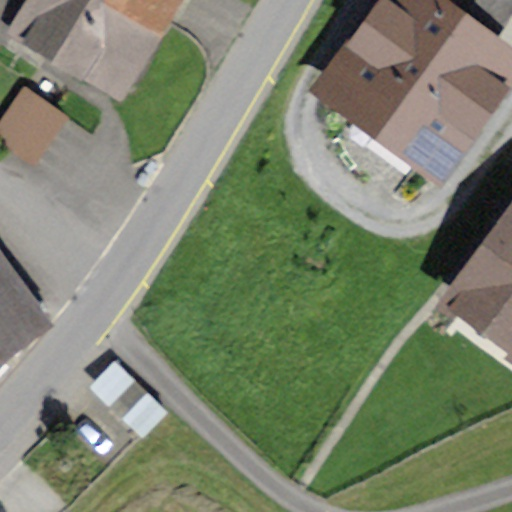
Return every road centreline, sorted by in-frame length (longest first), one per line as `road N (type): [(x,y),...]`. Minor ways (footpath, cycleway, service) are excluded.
road 1 (unclassified): [(287,0),(99,305)]
road 2 (unclassified): [(99,305),(0,417)]
road 3 (residential): [(0,198),(99,305)]
